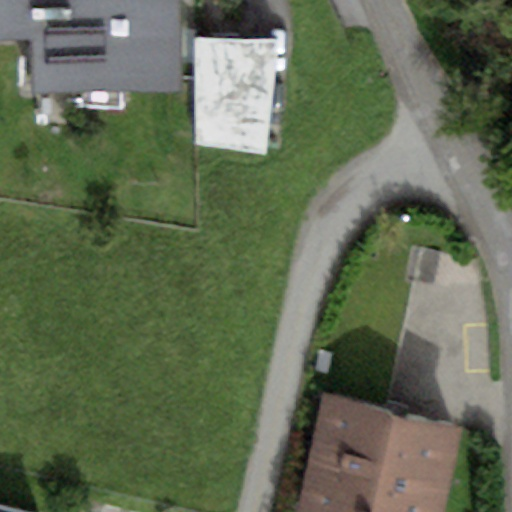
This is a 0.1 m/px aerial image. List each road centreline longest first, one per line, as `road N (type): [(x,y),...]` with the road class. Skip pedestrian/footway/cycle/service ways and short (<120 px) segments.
road 1 (residential): [(449,145),(370,182),(338,213),(312,267),(251,511)]
road 2 (residential): [(449,145),(504,252),(511,296)]
road 3 (residential): [(378,0),(449,145)]
